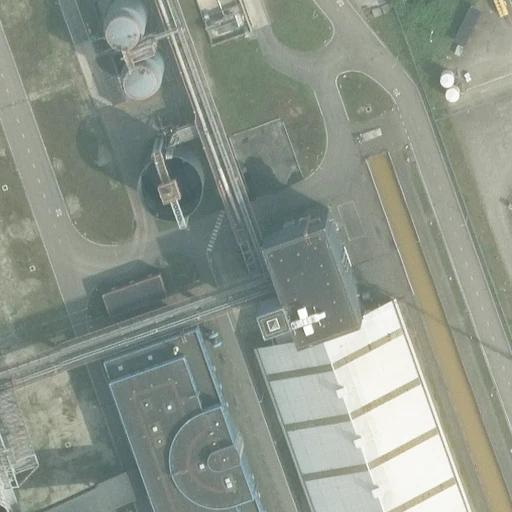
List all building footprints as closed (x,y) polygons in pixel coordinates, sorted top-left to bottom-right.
[(154,29),(143,0),(125,0),(106,7),(116,34),(129,29),(132,37),(154,29)] [(201,184),(202,178),(201,172),(199,167),(197,162),(193,157),(189,154),(184,151),(178,149),(172,148),(167,149),(161,150),(156,153),(151,156),(148,160),(145,165),(143,171),(142,176),(142,182),(143,188),(145,193),(148,198),(152,202),(157,205),(162,207),(168,208),(174,209),(179,208),(185,206),(190,203),(194,199),(197,194),(200,189),(201,184)] [(468,511),(393,300),(364,311),(328,209),(265,231),(283,287),(260,295),(276,342),(258,348),(316,511),(468,511)] [(110,315),(168,294),(160,272),(102,292),(110,315)] [(104,355),(141,459),(160,511),(264,511),(243,450),(243,448),(243,446),(242,444),(242,442),(241,440),(241,438),(240,436),(239,435),(238,433),(236,431),(197,322),(104,355)]
